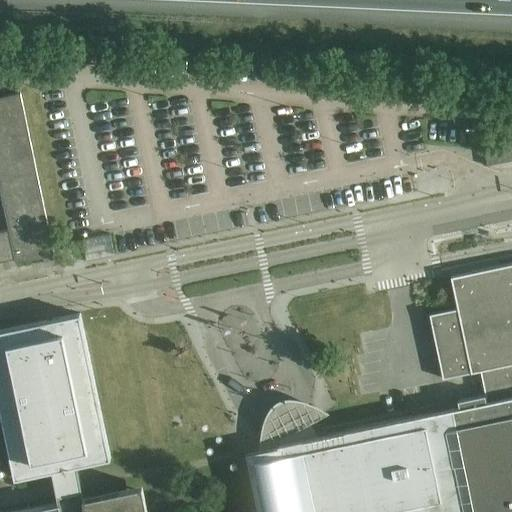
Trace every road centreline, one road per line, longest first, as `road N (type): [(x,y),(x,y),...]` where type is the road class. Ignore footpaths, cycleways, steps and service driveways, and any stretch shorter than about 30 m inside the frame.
road 1 (residential): [(115,287),(174,285),(360,246),(392,227)]
road 2 (residential): [(392,227),(170,266),(115,287)]
road 3 (residential): [(392,227),(511,202)]
